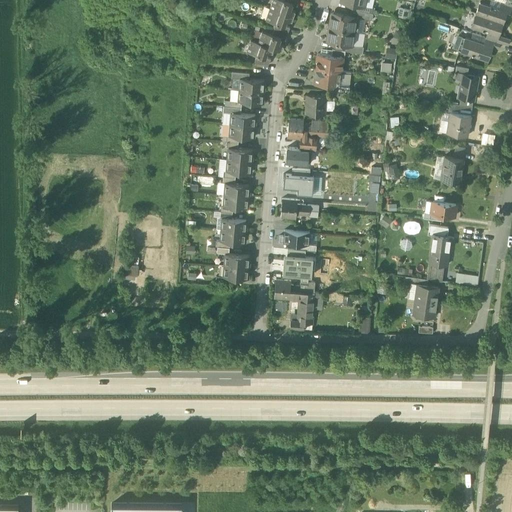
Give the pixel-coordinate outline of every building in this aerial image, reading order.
[(284,0),(272,0),(270,8),(293,16),(295,10),(291,9),(292,4),(292,3),(284,0)] [(499,8),(480,1),(476,13),(501,21),(505,10),(499,8)] [(505,3),(500,2),(499,8),(505,10),(510,12),(511,6),(505,3)] [(364,6),(352,3),(351,9),(369,13),(370,6),(364,5),(364,6)] [(293,16),(270,8),(266,19),(276,23),(285,26),(285,25),(287,20),(291,22),(293,16)] [(369,13),(351,9),(350,15),(356,16),(355,17),(364,19),(372,20),(373,13),(369,13)] [(350,15),(333,13),(332,15),(330,27),(353,31),(362,33),(364,19),(355,17),(356,16),(350,15)] [(501,21),(476,13),(471,26),(487,31),(497,34),(501,21)] [(285,26),(276,23),(274,29),(287,33),(290,27),(285,25),(285,26)] [(353,31),(330,27),(328,40),(329,42),(346,45),(351,45),(353,31)] [(287,33),(274,29),(272,34),(281,37),(281,38),(285,40),(287,33)] [(272,34),(262,31),(258,42),(274,48),(282,51),(284,45),(279,43),(281,38),(281,37),(272,34)] [(497,34),(487,31),(485,37),(500,42),(508,45),(510,38),(497,34)] [(483,43),(465,37),(461,50),(486,59),(490,46),(491,45),(483,43)] [(500,42),(485,37),(483,43),(491,45),(490,46),(492,47),(492,46),(498,48),(500,42)] [(274,48),(258,42),(250,39),(246,51),(257,55),(265,58),(266,57),(267,52),(272,54),(274,48)] [(351,45),(346,45),(345,51),(362,53),(363,47),(351,45)] [(345,51),(332,49),(331,55),(343,57),(344,57),(345,51)] [(331,55),(317,54),(316,61),(315,68),(341,71),(343,57),(331,55)] [(265,58),(257,55),(254,64),(268,65),(270,58),(266,57),(265,58)] [(469,68),(456,65),(455,72),(462,73),(467,74),(469,68)] [(341,71),(315,68),(315,75),(314,83),(331,85),(339,85),(341,71)] [(467,74),(462,73),(457,97),(460,98),(473,100),(474,100),(479,76),(467,74)] [(249,79),(241,79),(240,79),(240,90),(264,92),(265,90),(263,88),(264,81),(249,79)] [(264,92),(240,90),(239,102),(242,102),(262,104),(263,96),(264,95),(264,92)] [(326,96),(306,95),(305,113),(325,115),(326,96)] [(473,100),(460,98),(459,104),(472,106),(473,100)] [(472,106),(459,104),(458,111),(471,113),(472,106)] [(470,116),(450,112),(447,132),(467,135),(470,116)] [(241,114),(232,113),(232,114),(231,125),(256,127),(256,124),(254,123),(255,115),(241,114)] [(303,120),(289,119),(288,128),(303,129),(303,120)] [(327,122),(303,120),(303,129),(327,131),(327,122)] [(256,127),(231,125),(230,136),(238,137),(253,138),(254,131),(255,130),(256,127)] [(301,149),(310,150),(314,151),(316,135),(326,136),(327,131),(303,129),(288,128),(287,137),(302,138),(301,149)] [(454,157),(463,159),(465,147),(456,146),(454,157)] [(237,149),(229,148),(228,160),(253,162),(253,159),(251,158),(252,150),(237,149)] [(286,148),(285,162),(309,164),(310,150),(301,149),(286,148)] [(454,157),(445,155),(441,179),(456,182),(458,173),(460,173),(463,159),(454,157)] [(253,162),(228,160),(227,171),(235,172),(250,173),(251,166),(252,165),(253,162)] [(388,166),(391,179),(399,178),(397,165),(388,166)] [(313,176),(309,176),(292,175),(284,174),(283,187),(297,188),(297,193),(312,194),(313,176)] [(234,184),(226,183),(225,195),(250,197),(250,194),(248,193),(249,185),(234,184)] [(250,197),(225,195),(224,206),(233,207),(247,208),(248,201),(249,200),(250,197)] [(297,200),(282,199),(281,208),(296,209),(297,204),(297,200)] [(456,205),(433,202),(431,213),(442,215),(454,216),(456,205)] [(296,209),(281,208),(281,217),(295,219),(296,214),(296,209)] [(431,213),(424,212),(423,218),(441,221),(442,215),(431,213)] [(232,219),(223,218),(222,230),(247,232),(247,229),(245,228),(246,220),(232,219)] [(443,236),(446,237),(448,228),(430,225),(428,234),(433,235),(443,236)] [(247,232),(222,230),(221,241),(230,242),(244,243),(245,236),(246,235),(247,232)] [(298,244),(309,245),(310,233),(284,231),(283,236),(279,236),(279,243),(298,244)] [(443,236),(433,235),(431,254),(440,255),(443,236)] [(446,237),(443,236),(440,255),(445,256),(447,256),(449,241),(453,241),(453,238),(446,237)] [(304,257),(305,251),(298,250),(287,249),(287,256),(304,257)] [(229,254),(226,254),(225,265),(249,268),(250,265),(248,263),(249,256),(229,254)] [(440,255),(431,254),(427,279),(428,279),(441,281),(445,256),(440,255)] [(312,258),(304,257),(287,256),(284,256),(282,274),(310,276),(312,258)] [(249,268),(225,265),(224,277),(234,278),(247,279),(248,272),(249,270),(249,268)] [(479,277),(457,274),(456,283),(478,286),(479,277)] [(417,283),(427,285),(428,279),(427,279),(405,275),(405,281),(417,283)] [(290,280),(276,279),(275,289),(290,290),(290,285),(290,280)] [(303,286),(303,291),(314,292),(315,283),(304,282),(303,286)] [(427,285),(417,283),(415,298),(439,302),(439,297),(437,297),(438,286),(427,285)] [(290,290),(275,289),(274,298),(289,299),(289,295),(290,290)] [(314,292),(303,291),(302,296),(301,315),(291,314),(290,321),(303,322),(312,323),(313,308),(321,309),(322,298),(319,298),(319,292),(314,292)] [(439,302),(415,298),(413,313),(434,316),(435,306),(438,306),(439,302)]
